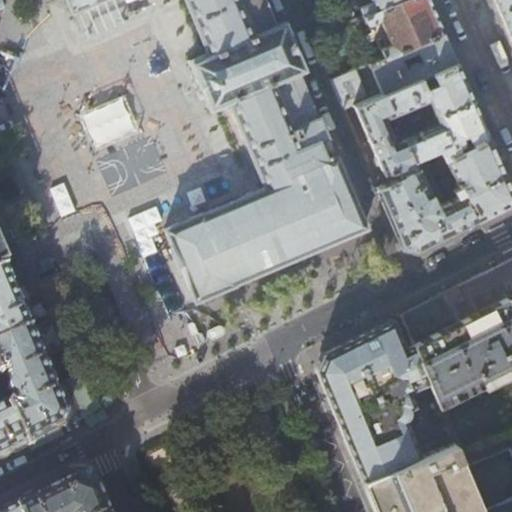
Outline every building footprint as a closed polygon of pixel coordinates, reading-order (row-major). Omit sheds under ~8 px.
[(65,0),(70,8),(79,4),(89,0),(184,0),(206,51),(187,58),(197,80),(208,106),(225,99),(262,186),(230,199),(162,228),(193,300),(365,227),(317,115),(313,116),(293,70),(302,66),(282,20),(275,23),(265,0),(65,0)] [(399,0),(371,0),(373,2),(361,7),(364,16),(399,0)] [(441,32),(427,0),(399,0),(364,16),(367,22),(378,18),(381,20),(391,42),(389,44),(380,48),(384,56),(441,32)] [(511,0),(493,0),(511,39),(511,0)] [(454,63),(441,32),(384,56),(369,63),(382,92),(384,91),(454,63)] [(470,99),(454,63),(384,91),(393,112),(428,97),(436,113),(470,99)] [(353,104),(365,98),(353,70),(331,80),(342,107),(353,104)] [(393,112),(384,91),(382,92),(380,93),(377,93),(365,98),(353,104),(375,153),(372,157),(374,163),(376,164),(379,163),(383,173),(372,179),(399,244),(414,250),(427,243),(457,228),(476,218),(462,193),(450,198),(449,197),(436,204),(435,202),(416,168),(412,156),(405,138),(394,141),(383,117),(393,112)] [(486,136),(470,99),(436,113),(439,122),(405,138),(412,156),(424,152),(426,152),(436,148),(441,156),(486,136)] [(510,191),(486,136),(441,156),(451,175),(441,181),(449,197),(450,198),(462,193),(476,218),(496,208),(505,204),(510,191)] [(511,257),(471,278),(398,314),(435,407),(478,385),(480,388),(484,386),(511,372),(511,257)] [(13,289),(4,268),(0,269),(0,339),(29,328),(13,289)] [(360,478),(450,442),(435,407),(398,314),(355,336),(321,353),(314,366),(360,478)] [(43,362),(29,328),(0,339),(0,371),(4,370),(8,382),(7,385),(6,387),(6,389),(7,391),(9,394),(12,395),(13,400),(5,404),(25,445),(54,430),(60,427),(64,417),(65,413),(53,386),(48,374),(43,362)] [(64,417),(83,410),(70,379),(53,386),(65,413),(64,417)] [(0,392),(0,457),(2,456),(25,445),(5,404),(4,401),(1,392),(0,392)] [(511,511),(511,428),(454,453),(450,442),(360,478),(374,511),(511,511)] [(106,511),(95,486),(71,477),(29,498),(13,506),(15,511),(106,511)]
